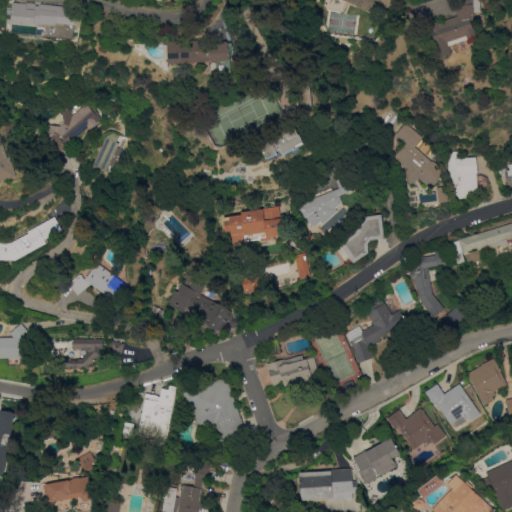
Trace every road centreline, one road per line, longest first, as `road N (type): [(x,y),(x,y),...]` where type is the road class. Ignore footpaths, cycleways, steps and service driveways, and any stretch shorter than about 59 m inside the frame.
road 1 (residential): [(511,203),(445,226),(241,351),(90,391),(0,386)]
road 2 (residential): [(511,332),(276,444),(250,468),(234,511)]
